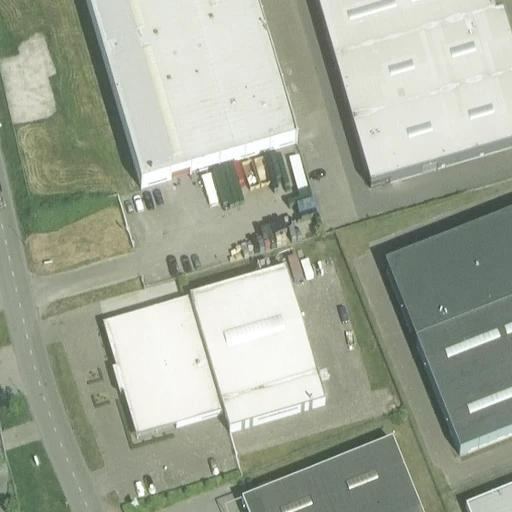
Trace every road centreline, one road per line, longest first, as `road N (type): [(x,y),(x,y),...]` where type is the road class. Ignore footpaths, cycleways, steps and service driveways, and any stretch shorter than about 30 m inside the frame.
road 1 (unknown): [(306,0),(361,185),(379,197),(412,192),(511,158)]
road 2 (unclassified): [(86,511),(40,389),(0,223)]
